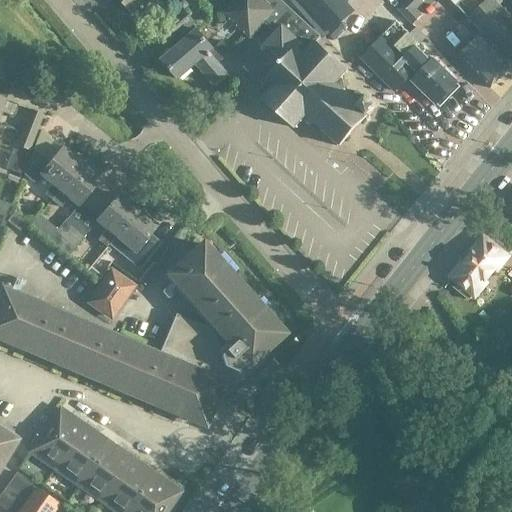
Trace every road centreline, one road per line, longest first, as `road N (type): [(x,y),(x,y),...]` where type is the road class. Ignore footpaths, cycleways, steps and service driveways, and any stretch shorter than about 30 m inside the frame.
road 1 (unclassified): [(356,340),(163,122)]
road 2 (primary): [(356,340),(511,150)]
road 3 (residential): [(0,379),(17,389),(51,383),(208,459)]
road 4 (primary): [(229,511),(356,340)]
road 5 (track): [(427,292),(511,440)]
road 6 (unclassified): [(163,122),(57,0)]
